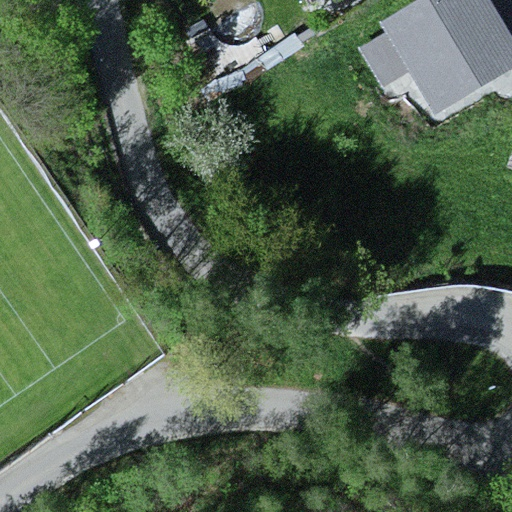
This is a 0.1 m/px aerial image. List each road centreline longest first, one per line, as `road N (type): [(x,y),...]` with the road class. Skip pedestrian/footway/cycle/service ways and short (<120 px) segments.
road 1 (residential): [(98,0),(139,165),(163,214),(219,276),(281,310),(511,321)]
road 2 (residential): [(511,447),(329,415),(157,413),(112,425),(0,504)]
